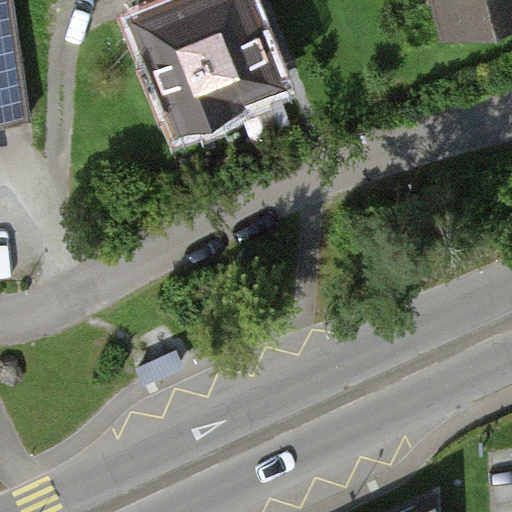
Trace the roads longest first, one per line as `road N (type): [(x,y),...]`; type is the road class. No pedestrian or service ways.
road 1 (primary): [(511,292),(23,511)]
road 2 (primary): [(185,511),(511,361)]
